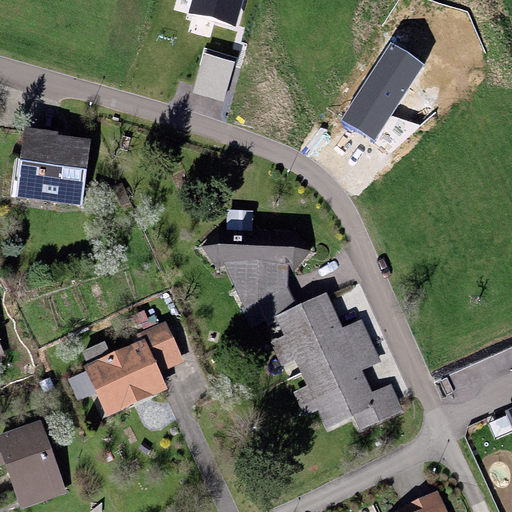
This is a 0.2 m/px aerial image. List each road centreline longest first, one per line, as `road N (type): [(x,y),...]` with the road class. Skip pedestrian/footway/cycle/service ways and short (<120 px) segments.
road 1 (residential): [(0,72),(296,166),(330,196),(439,435)]
road 2 (residential): [(439,435),(282,511)]
